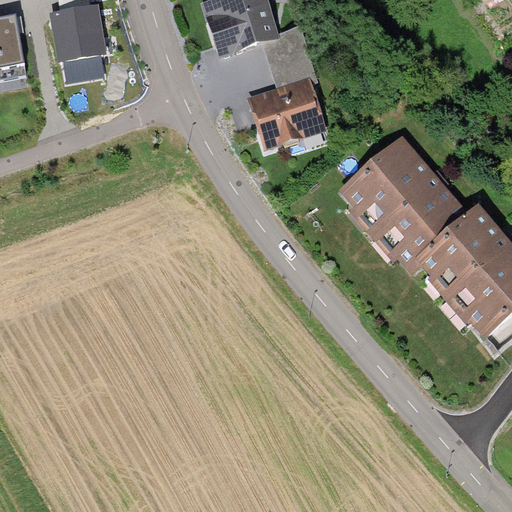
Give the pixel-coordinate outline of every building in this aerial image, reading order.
[(90,0),(59,0),(62,13),(66,12),(92,7),(90,0)] [(279,35),(267,0),(213,0),(201,4),(220,60),(258,47),(263,46),(281,40),(279,35)] [(62,13),(50,15),(59,64),(107,56),(98,6),(92,7),(66,12),(62,13)] [(0,19),(0,70),(25,66),(18,26),(16,17),(0,19)] [(301,28),(279,35),(281,40),(263,46),(277,90),(311,79),(313,85),(319,83),(301,28)] [(272,91),(248,99),(265,153),(328,132),(313,85),(311,79),(277,90),(272,91)] [(416,260),(470,214),(440,180),(403,137),(340,192),(355,209),(350,213),(394,264),(397,261),(412,278),(423,269),(416,260)] [(478,207),(470,214),(416,260),(423,269),(431,280),(428,281),(468,327),(471,324),(486,341),(511,318),(511,245),(511,244),(478,207)]
